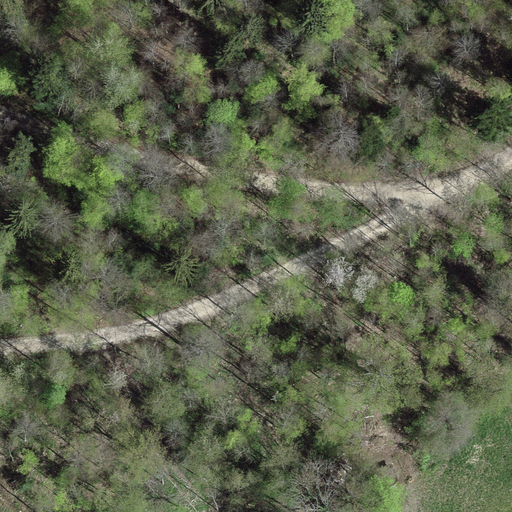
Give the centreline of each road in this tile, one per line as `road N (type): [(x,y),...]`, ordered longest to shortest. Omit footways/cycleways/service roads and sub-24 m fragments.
road 1 (track): [(511,146),(215,306),(96,339),(0,349)]
road 2 (track): [(435,189),(335,193),(193,168),(0,110)]
